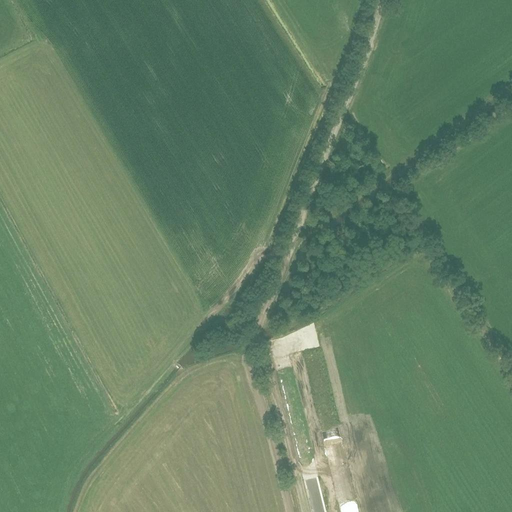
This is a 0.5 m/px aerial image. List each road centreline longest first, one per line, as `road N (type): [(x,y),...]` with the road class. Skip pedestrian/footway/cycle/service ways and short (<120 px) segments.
road 1 (track): [(294,233),(249,357),(287,511)]
road 2 (track): [(380,0),(294,233)]
